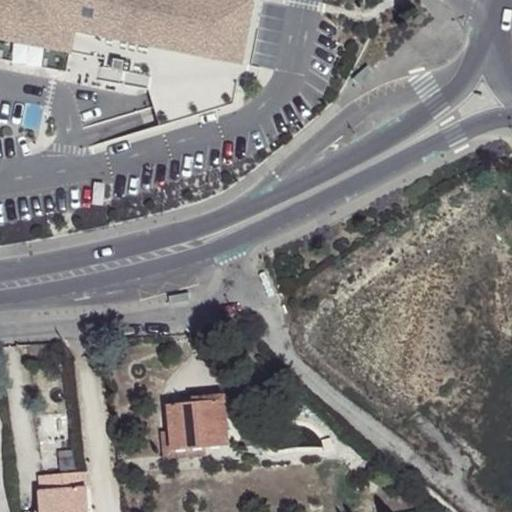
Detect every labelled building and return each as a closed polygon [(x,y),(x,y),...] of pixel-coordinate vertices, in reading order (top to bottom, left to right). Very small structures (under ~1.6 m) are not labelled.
[(0,0),(0,64),(53,75),(68,78),(72,58),(107,65),(116,67),(114,76),(153,83),(152,88),(150,95),(172,89),(183,125),(234,111),(255,5),(255,0),(0,0)] [(116,67),(107,65),(105,74),(114,76),(116,67)] [(162,132),(183,125),(172,89),(150,95),(162,132)] [(170,432),(172,450),(205,447),(229,445),(224,396),(205,397),(205,403),(193,404),(168,407),(170,432)] [(206,456),(205,447),(172,450),(170,432),(161,433),(163,459),(206,456)] [(88,511),(85,472),(39,476),(40,491),(38,491),(39,511),(88,511)]
